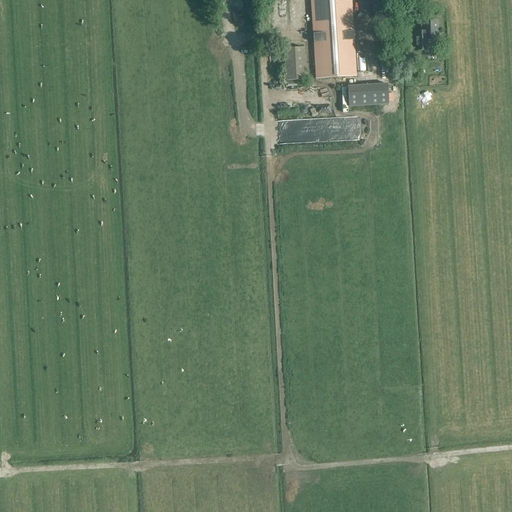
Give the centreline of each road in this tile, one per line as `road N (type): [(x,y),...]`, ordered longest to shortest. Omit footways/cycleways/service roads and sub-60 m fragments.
road 1 (track): [(287,460),(267,132),(249,130),(245,121),(225,0)]
road 2 (track): [(0,473),(287,460)]
road 3 (track): [(287,460),(290,470),(511,448)]
